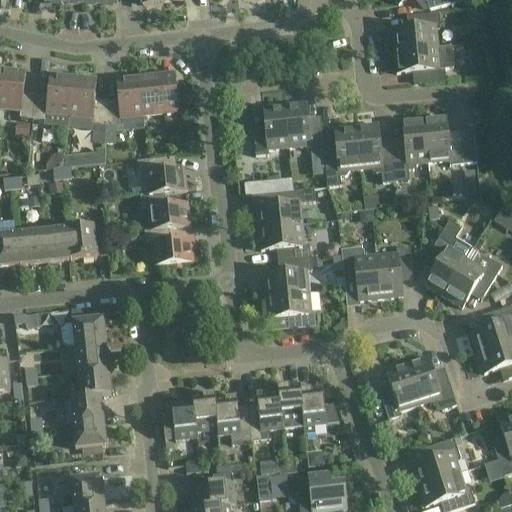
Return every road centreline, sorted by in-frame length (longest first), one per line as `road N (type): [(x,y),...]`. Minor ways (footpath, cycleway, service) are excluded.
road 1 (residential): [(466,92),(368,92),(356,29),(350,14),(334,6),(300,13),(278,29),(200,40)]
road 2 (residential): [(231,283),(200,40)]
road 3 (residential): [(511,391),(468,400),(444,339),(411,320),(334,353)]
road 4 (residential): [(156,511),(139,294)]
road 5 (residential): [(200,40),(75,49),(0,34)]
road 6 (residential): [(334,353),(239,363),(231,283)]
road 7 (residential): [(390,511),(334,353)]
road 8 (residential): [(0,307),(139,294)]
